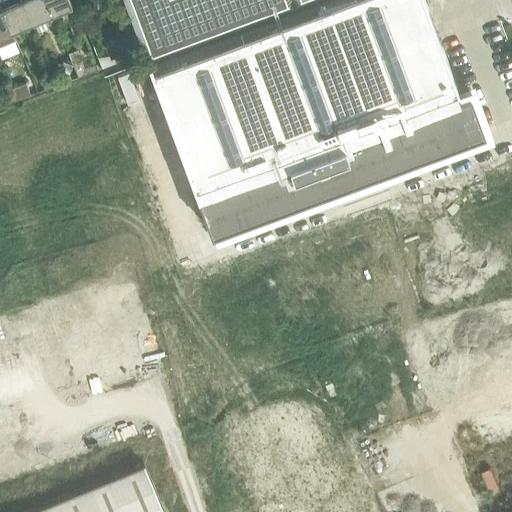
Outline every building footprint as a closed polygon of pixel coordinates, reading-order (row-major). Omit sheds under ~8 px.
[(22,0),(0,0),(0,1),(12,31),(32,23),(22,0)] [(46,0),(22,0),(32,23),(52,14),(46,0)] [(70,0),(46,0),(52,14),(73,6),(70,0)] [(124,0),(146,57),(298,0),(124,0)] [(424,0),(298,0),(146,57),(210,229),(483,127),(469,88),(458,92),(424,0)] [(0,1),(0,45),(16,39),(12,31),(0,1)] [(77,49),(68,52),(72,61),(78,76),(98,69),(95,63),(83,67),(80,58),(77,49)] [(108,54),(97,55),(103,72),(125,64),(121,54),(109,58),(108,54)] [(55,78),(58,84),(71,79),(69,73),(55,78)] [(55,78),(42,82),(44,88),(58,84),(55,78)] [(28,88),(15,93),(17,99),(30,94),(28,88)] [(15,93),(1,98),(4,104),(17,99),(15,93)] [(28,509),(28,511),(164,511),(144,460),(28,509)]
